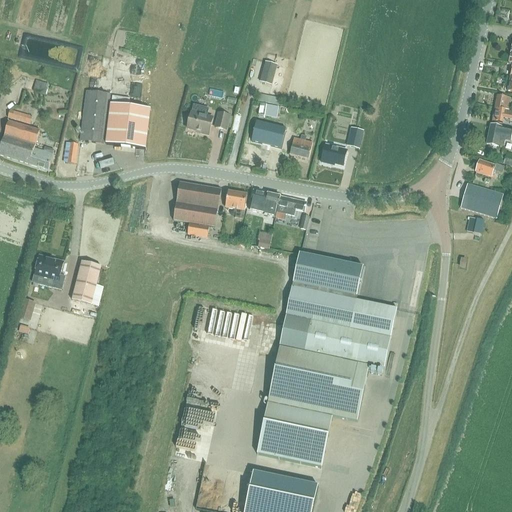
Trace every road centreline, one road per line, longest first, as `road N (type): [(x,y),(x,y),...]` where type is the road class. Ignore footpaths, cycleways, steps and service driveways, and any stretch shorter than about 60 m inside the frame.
road 1 (tertiary): [(430,186),(387,201),(177,171),(75,189),(0,172)]
road 2 (track): [(425,433),(511,228)]
road 3 (unclassified): [(442,301),(420,468),(407,505)]
road 4 (tertiary): [(430,186),(445,167),(489,0)]
road 5 (unknown): [(64,310),(80,188)]
